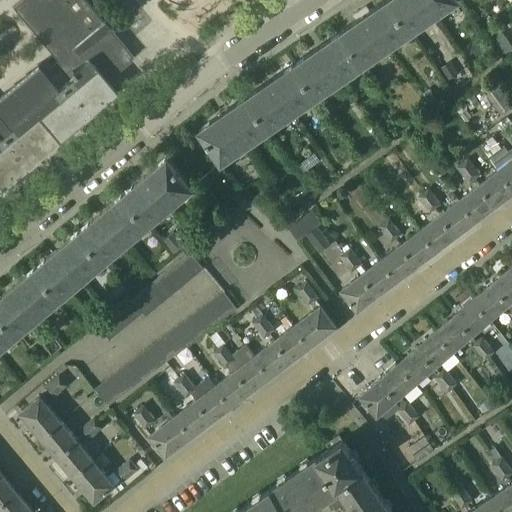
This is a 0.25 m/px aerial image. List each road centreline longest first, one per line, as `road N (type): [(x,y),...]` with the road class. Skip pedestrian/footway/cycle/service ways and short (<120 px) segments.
road 1 (residential): [(511,215),(129,511)]
road 2 (residential): [(317,0),(226,59),(0,253)]
